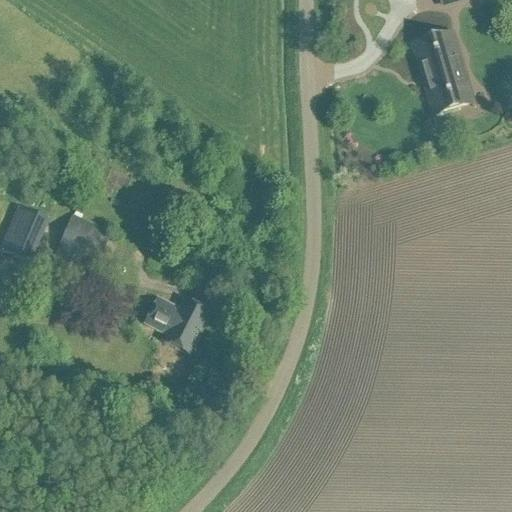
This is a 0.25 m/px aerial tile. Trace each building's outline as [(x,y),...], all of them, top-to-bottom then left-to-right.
[(442,0),(447,13),(485,3),(483,0),(442,0)] [(418,54),(438,126),(477,115),(456,43),(418,54)] [(63,226),(23,207),(0,250),(0,256),(40,279),(63,226)] [(72,219),(54,260),(94,278),(112,237),(72,219)] [(180,315),(157,304),(145,329),(166,340),(164,345),(191,358),(210,319),(184,306),(180,315)]
